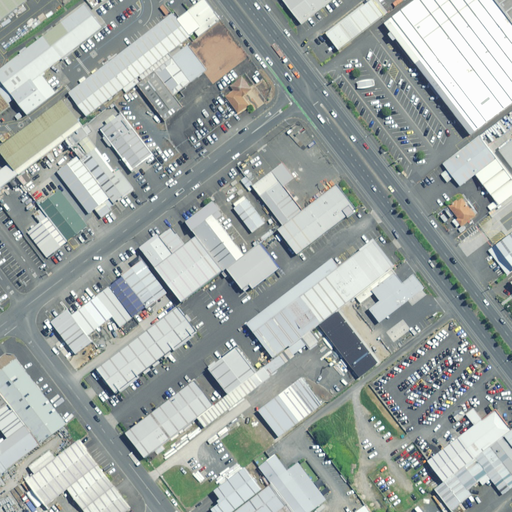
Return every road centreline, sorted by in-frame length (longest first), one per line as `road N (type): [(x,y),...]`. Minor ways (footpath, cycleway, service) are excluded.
road 1 (unclassified): [(298,97),(14,315)]
road 2 (secondary): [(511,372),(298,97)]
road 3 (secondary): [(315,84),(511,340)]
road 4 (unclassified): [(166,511),(14,315)]
road 5 (secondary): [(298,97),(225,0)]
